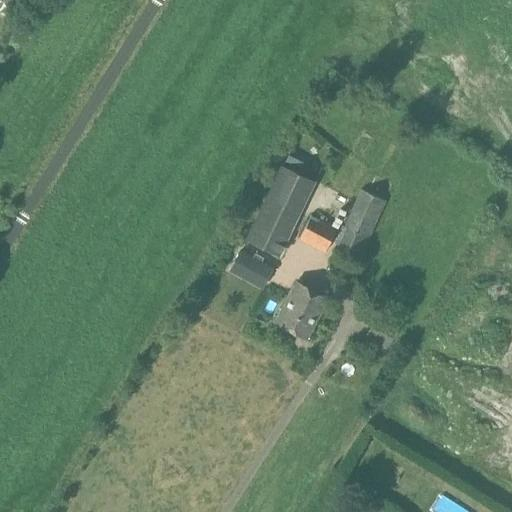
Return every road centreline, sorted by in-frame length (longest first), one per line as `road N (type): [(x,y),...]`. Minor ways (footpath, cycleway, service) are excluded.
road 1 (track): [(0,459),(303,0)]
road 2 (residential): [(0,259),(162,0)]
road 3 (residential): [(511,367),(440,322),(511,205)]
